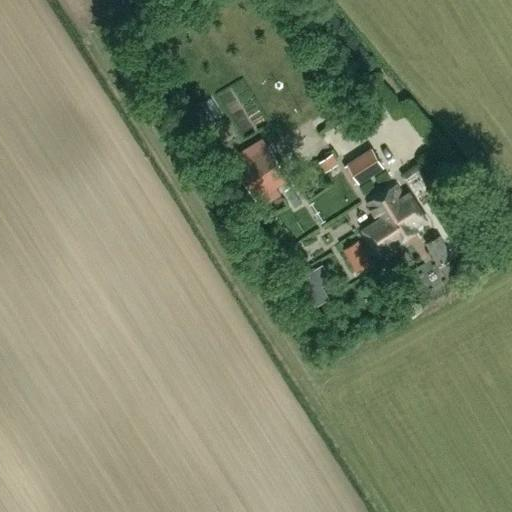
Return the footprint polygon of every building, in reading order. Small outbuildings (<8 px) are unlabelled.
[(256,200),(290,178),(267,145),(234,166),(256,200)] [(359,184),(384,167),(371,149),(343,168),(354,185),(358,182),(359,184)] [(316,162),(323,171),(336,161),(330,152),(316,162)] [(366,203),(377,223),(364,231),(379,255),(422,227),(421,225),(428,221),(409,190),(402,193),(397,185),(366,203)] [(440,235),(425,243),(437,265),(452,257),(440,235)] [(372,263),(359,240),(343,249),(356,272),(372,263)]
